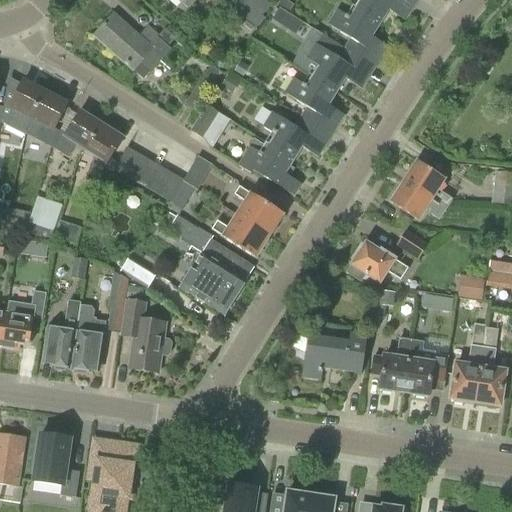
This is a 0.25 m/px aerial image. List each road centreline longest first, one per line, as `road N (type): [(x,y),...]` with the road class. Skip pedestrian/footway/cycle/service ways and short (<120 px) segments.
road 1 (residential): [(221,423),(226,370),(473,0)]
road 2 (residential): [(511,468),(221,423)]
road 3 (residential): [(15,22),(31,44),(252,182)]
road 4 (residential): [(178,418),(0,390)]
